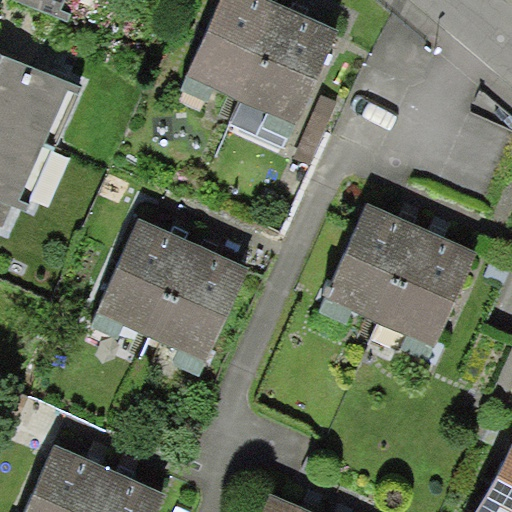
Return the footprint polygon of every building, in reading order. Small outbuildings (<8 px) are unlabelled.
[(67,0),(14,0),(60,19),(67,0)] [(268,0),(214,0),(181,89),(290,137),(339,32),(297,13),(268,0)] [(71,85),(0,53),(0,199),(16,207),(71,85)] [(404,221),(366,205),(325,299),(436,347),(477,253),(436,235),(404,221)] [(177,236),(139,219),(97,310),(210,364),(249,269),(208,250),(177,236)] [(92,460),(54,443),(23,511),(158,511),(167,492),(124,473),(92,460)] [(511,511),(511,445),(475,511),(511,511)] [(313,511),(306,509),(273,493),(264,511),(313,511)]
